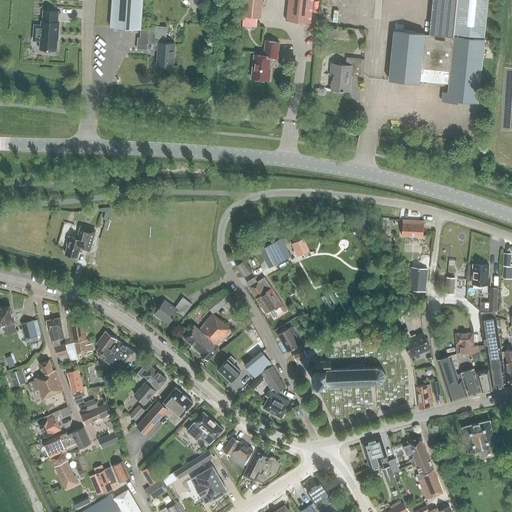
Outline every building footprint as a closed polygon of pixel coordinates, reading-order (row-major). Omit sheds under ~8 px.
[(111,0),(110,27),(141,29),(142,0),(111,0)] [(207,2),(205,0),(194,0),(193,1),(199,9),(207,2)] [(263,13),(263,0),(244,0),(244,23),(258,24),(259,13),(263,13)] [(310,23),(312,0),(287,0),(286,21),(310,23)] [(432,0),(429,35),(424,35),(424,34),(394,31),(389,80),(419,83),(419,81),(449,84),(448,93),(447,100),(457,101),(477,103),(484,40),(474,39),(474,36),(484,37),(487,0),(432,0)] [(41,35),(40,49),(56,50),(57,35),(58,35),(59,22),(57,22),(58,12),(44,11),(43,21),(42,21),(42,26),(35,25),(34,35),(41,35)] [(174,44),(166,43),(167,27),(155,26),(155,30),(148,30),(147,44),(158,45),(157,65),(173,66),(174,44)] [(269,80),(270,69),(269,69),(270,58),(277,58),(279,42),(265,41),(263,56),(254,55),(251,78),(269,80)] [(362,76),(364,59),(346,57),(346,65),(332,64),(331,75),(333,75),(332,89),(349,91),(351,70),(362,71),(362,76)] [(423,237),(424,221),(403,220),(402,236),(423,237)] [(89,251),(95,231),(80,226),(77,238),(69,236),(66,245),(68,245),(65,254),(77,257),(80,248),(89,251)] [(269,269),(292,258),(281,236),(258,248),(269,269)] [(309,252),(304,238),(291,244),(297,257),(309,252)] [(511,253),(503,253),(502,274),(509,275),(511,253)] [(243,277),(252,272),(244,260),(236,265),(243,277)] [(489,265),(473,264),(472,284),(474,284),(475,285),(479,286),(480,285),(490,285),(490,277),(488,277),(489,265)] [(425,291),(427,269),(411,267),(409,289),(425,291)] [(283,305),(271,288),(264,277),(257,282),(254,277),(247,282),(266,313),(272,310),(276,317),(286,311),(282,306),(283,305)] [(455,277),(446,277),(445,293),(453,294),(455,277)] [(213,313),(232,298),(224,288),(204,303),(213,313)] [(496,311),(498,289),(490,288),(488,310),(496,311)] [(183,316),(192,304),(183,297),(175,308),(164,300),(154,314),(168,324),(178,312),(183,316)] [(16,332),(14,322),(10,305),(1,307),(1,306),(0,306),(0,326),(3,325),(5,335),(16,332)] [(408,312),(411,320),(419,317),(416,309),(408,312)] [(480,312),(482,320),(481,320),(492,387),(496,386),(496,388),(506,386),(504,373),(495,318),(494,311),(480,312)] [(231,330),(213,313),(198,329),(194,325),(183,337),(192,345),(203,333),(217,346),(231,330)] [(91,344),(89,344),(84,317),(67,320),(71,343),(74,342),(77,354),(87,352),(92,351),(91,344)] [(60,318),(46,321),(48,331),(49,330),(51,340),(53,346),(53,347),(54,347),(61,345),(59,338),(64,337),(63,332),(62,328),(60,318)] [(21,323),(25,339),(26,343),(38,340),(37,336),(33,320),(21,323)] [(394,336),(408,330),(405,323),(391,328),(394,336)] [(301,344),(291,326),(277,334),(287,352),(301,344)] [(128,359),(133,351),(117,340),(105,331),(96,343),(100,346),(97,349),(98,357),(103,360),(105,358),(114,365),(113,366),(115,367),(105,376),(111,383),(126,372),(119,366),(120,364),(123,366),(128,359)] [(473,332),(455,333),(456,344),(457,353),(472,353),(472,354),(478,353),(478,346),(473,346),(473,332)] [(219,348),(217,346),(203,333),(192,345),(201,353),(200,353),(208,360),(219,348)] [(411,357),(430,348),(423,333),(403,342),(411,357)] [(316,343),(311,335),(302,340),(306,348),(316,343)] [(61,345),(54,347),(58,356),(59,356),(61,356),(67,354),(68,354),(65,344),(65,343),(61,345)] [(307,357),(304,350),(293,354),(296,361),(307,357)] [(261,351),(244,365),(249,371),(254,378),(271,364),(261,351)] [(438,363),(451,402),(467,396),(462,379),(458,380),(451,355),(439,359),(438,360),(438,361),(438,362),(438,363)] [(231,381),(240,371),(232,364),(235,361),(231,356),(228,359),(227,359),(218,369),(231,381)] [(43,398),(63,391),(55,370),(53,371),(49,360),(40,363),(44,374),(35,378),(43,398)] [(382,382),(385,378),(385,373),(382,369),(376,367),(330,369),(330,361),(314,362),(314,372),(327,371),(327,384),(327,386),(332,386),(334,386),(370,385),(372,385),(374,384),(377,384),(382,382)] [(276,393),(285,388),(272,365),(264,371),(276,393)] [(145,404),(158,388),(159,389),(166,379),(151,366),(147,371),(142,367),(137,373),(142,377),(144,376),(148,379),(145,382),(145,381),(134,395),(145,404)] [(469,396),(481,392),(473,368),(461,372),(469,396)] [(26,382),(21,369),(9,373),(14,386),(26,382)] [(82,396),(84,395),(83,391),(84,391),(78,369),(67,372),(73,393),(74,398),(76,404),(84,402),(82,396)] [(482,391),(492,389),(488,370),(477,372),(482,391)] [(314,385),(327,384),(327,371),(314,372),(314,378),(314,385)] [(38,389),(34,380),(28,382),(32,392),(38,389)] [(440,395),(438,381),(432,382),(434,396),(440,395)] [(429,402),(432,401),(430,386),(430,384),(416,386),(419,409),(430,407),(429,402)] [(181,417),(193,403),(176,387),(163,401),(181,417)] [(263,407),(281,418),(290,403),(271,392),(263,407)] [(97,407),(94,398),(85,402),(88,410),(97,407)] [(146,434),(167,410),(158,401),(136,426),(146,434)] [(118,430),(116,426),(114,419),(107,403),(100,406),(101,406),(81,416),(85,425),(102,417),(108,430),(109,433),(114,432),(118,430)] [(135,421),(145,410),(139,404),(129,415),(135,421)] [(62,418),(71,413),(68,406),(43,417),(45,420),(39,423),(45,437),(61,430),(55,417),(61,414),(62,418)] [(298,416),(303,414),(299,406),(294,408),(298,416)] [(214,439),(223,429),(203,412),(195,422),(186,431),(196,440),(200,436),(209,445),(214,439)] [(496,446),(504,444),(502,437),(494,439),(490,420),(479,423),(473,424),(462,427),(469,453),(496,446)] [(66,450),(50,457),(65,488),(77,483),(74,476),(66,460),(67,460),(64,454),(67,452),(66,450),(77,444),(79,448),(91,443),(84,428),(79,430),(79,429),(71,432),(72,434),(69,436),(66,432),(59,435),(66,450)] [(118,441),(114,432),(109,433),(97,439),(101,448),(118,441)] [(50,457),(66,450),(59,435),(43,442),(50,457)] [(247,459),(253,450),(240,441),(239,441),(232,437),(223,451),(230,455),(228,458),(242,467),(247,460),(247,459)] [(383,467),(380,459),(387,457),(381,437),(362,443),(371,470),(383,467)] [(412,452),(414,458),(410,460),(413,467),(417,465),(416,463),(429,457),(421,437),(407,441),(407,442),(402,444),(403,447),(404,446),(407,454),(412,452)] [(213,457),(209,450),(173,472),(178,479),(213,457)] [(248,466),(243,475),(247,477),(246,477),(254,481),(255,480),(256,479),(263,482),(276,474),(281,464),(280,462),(276,460),(275,458),(272,456),(270,457),(269,458),(258,453),(251,467),(248,466)] [(426,499),(443,492),(433,468),(434,468),(429,457),(416,463),(417,465),(420,473),(416,474),(426,499)] [(393,472),(399,469),(395,458),(388,461),(393,472)] [(118,482),(129,478),(122,461),(112,465),(118,482)] [(159,479),(151,465),(141,471),(149,485),(159,479)] [(218,496),(227,490),(212,466),(191,479),(205,503),(210,500),(212,503),(220,499),(218,496)] [(113,482),(116,481),(110,467),(104,470),(95,473),(104,493),(112,489),(116,487),(113,482)] [(392,475),(389,467),(382,469),(385,477),(392,475)] [(151,500),(168,489),(162,478),(144,489),(151,500)] [(328,496),(330,494),(321,481),(306,491),(315,504),(321,500),(325,506),(332,502),(328,496)] [(141,511),(128,489),(114,498),(112,494),(89,507),(87,504),(79,510),(79,511),(141,511)] [(170,511),(184,511),(178,502),(168,508),(170,511)] [(406,511),(408,511),(403,503),(386,511),(406,511)]
